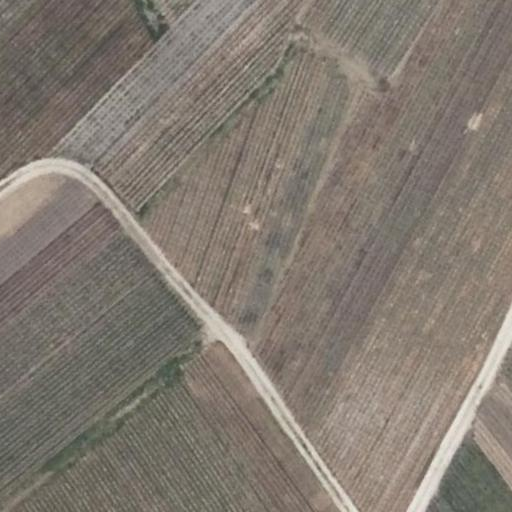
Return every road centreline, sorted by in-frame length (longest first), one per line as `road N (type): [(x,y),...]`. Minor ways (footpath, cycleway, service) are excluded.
road 1 (track): [(0,185),(48,158),(134,236),(239,355),(349,511)]
road 2 (track): [(511,325),(420,511)]
